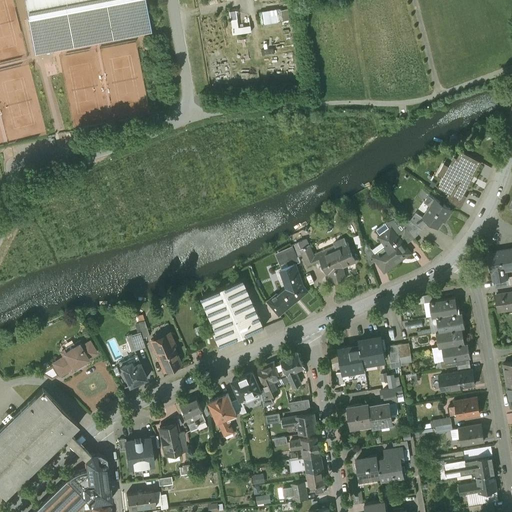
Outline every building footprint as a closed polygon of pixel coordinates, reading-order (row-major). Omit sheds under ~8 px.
[(145,0),(24,0),(34,53),(151,31),(145,0)] [(289,6),(262,11),(264,23),(291,18),(289,6)] [(253,31),(252,24),(239,25),(238,9),(232,10),(234,33),(253,31)] [(478,163),(461,154),(458,161),(454,159),(450,166),(444,178),(440,186),(449,191),(460,197),(462,193),(478,163)] [(444,178),(450,166),(444,163),(438,175),(444,178)] [(462,193),(460,197),(449,191),(446,198),(461,208),(467,196),(462,193)] [(437,200),(432,207),(430,206),(422,216),(422,217),(429,222),(438,228),(438,227),(442,220),(445,222),(453,210),(433,197),(437,200)] [(416,212),(410,220),(423,230),(429,222),(422,217),(422,216),(416,212)] [(393,216),(385,222),(390,228),(391,228),(395,233),(401,229),(399,226),(400,225),(393,216)] [(405,225),(414,238),(423,230),(410,220),(407,218),(402,221),(405,225)] [(390,228),(385,222),(376,229),(381,235),(390,228)] [(401,229),(395,233),(398,238),(399,237),(405,245),(414,238),(405,225),(401,229)] [(387,246),(397,260),(409,252),(410,252),(405,245),(399,237),(398,238),(395,233),(391,228),(390,228),(381,235),(379,236),(380,237),(380,236),(387,246)] [(299,242),(293,244),(295,250),(298,256),(303,254),(301,249),(302,248),(299,242)] [(347,242),(336,247),(337,249),(320,257),(323,266),(325,265),(327,271),(329,271),(331,281),(341,279),(338,267),(342,266),(355,260),(347,242)] [(295,250),(293,244),(275,253),(281,268),(291,264),(287,253),(295,250)] [(309,244),(304,247),(302,248),(301,249),(303,254),(308,265),(316,261),(309,244)] [(376,254),(370,246),(365,250),(370,265),(376,260),(373,256),(374,255),(374,256),(376,254)] [(397,260),(387,246),(376,254),(374,256),(374,255),(373,256),(376,260),(385,271),(398,261),(397,260)] [(320,257),(337,249),(336,247),(318,254),(320,257)] [(511,248),(489,253),(492,271),(493,271),(494,280),(506,278),(505,269),(511,267),(511,248)] [(295,250),(287,253),(291,264),(295,263),(296,263),(300,261),(298,256),(295,250)] [(281,268),(273,270),(274,271),(281,268),(286,280),(289,287),(279,295),(282,299),(274,306),(269,300),(268,300),(279,313),(280,313),(279,312),(298,297),(307,290),(303,285),(296,263),(295,263),(291,264),(281,268)] [(506,278),(494,280),(496,287),(510,285),(509,277),(506,278)] [(264,327),(243,278),(203,296),(218,331),(215,332),(221,345),(264,327)] [(511,291),(496,294),(499,311),(511,308),(511,291)] [(269,300),(274,306),(282,299),(279,295),(278,293),(269,300)] [(437,293),(424,295),(425,302),(430,302),(439,300),(439,299),(437,293)] [(455,297),(439,299),(439,300),(430,302),(432,316),(455,312),(457,312),(458,312),(455,297)] [(455,312),(437,316),(439,331),(462,327),(465,326),(462,311),(458,312),(457,312),(455,312)] [(144,320),(137,322),(140,331),(142,338),(149,336),(144,320)] [(439,331),(436,331),(439,347),(442,346),(465,342),(462,327),(439,331)] [(140,331),(129,335),(134,350),(145,347),(142,338),(140,331)] [(215,332),(204,335),(209,350),(221,345),(215,332)] [(170,335),(152,343),(164,370),(180,363),(172,344),(174,343),(170,335)] [(360,345),(339,349),(343,372),(343,371),(345,379),(356,377),(355,369),(365,368),(364,363),(385,359),(381,337),(359,340),(360,345)] [(82,346),(79,341),(61,351),(64,356),(53,363),(54,364),(60,374),(71,367),(72,369),(90,358),(89,357),(96,352),(89,341),(82,346)] [(409,342),(403,343),(405,356),(411,355),(409,342)] [(465,342),(442,346),(445,361),(448,360),(448,361),(466,358),(471,357),(468,342),(465,342)] [(403,343),(397,344),(399,357),(405,356),(403,343)] [(397,344),(388,346),(392,368),(401,367),(400,365),(399,357),(397,344)] [(445,361),(442,346),(439,347),(432,348),(435,362),(441,361),(445,361)] [(298,351),(281,359),(282,362),(287,374),(288,374),(293,386),(301,383),(296,371),(305,367),(298,351)] [(119,362),(120,365),(131,360),(133,364),(139,361),(136,354),(119,362)] [(405,356),(399,357),(400,365),(407,364),(407,362),(412,361),(411,355),(405,356)] [(466,358),(448,361),(448,360),(445,361),(441,361),(442,368),(457,365),(467,363),(466,358)] [(139,361),(133,364),(131,360),(120,365),(129,386),(147,378),(139,361)] [(274,361),(258,369),(266,387),(269,395),(270,395),(279,391),(274,379),(281,376),(275,363),(274,361)] [(511,361),(503,363),(507,386),(511,384),(511,361)] [(282,362),(279,364),(278,362),(275,363),(281,376),(287,374),(282,362)] [(467,363),(457,365),(458,371),(471,369),(470,363),(467,363)] [(52,379),(60,374),(54,364),(40,372),(52,379)] [(365,368),(355,369),(356,377),(357,382),(367,380),(365,368)] [(458,371),(440,375),(440,377),(439,379),(440,386),(442,388),(442,390),(450,389),(451,390),(460,388),(461,387),(475,385),(472,369),(471,369),(458,371)] [(253,371),(233,380),(241,398),(236,400),(241,410),(242,413),(257,406),(252,393),(261,390),(253,371)] [(345,379),(343,371),(343,372),(336,372),(338,384),(345,383),(345,379)] [(388,378),(389,388),(396,387),(394,377),(388,378)] [(389,388),(381,389),(382,396),(403,393),(402,386),(396,387),(389,388)] [(266,387),(261,390),(264,406),(273,402),(270,395),(269,395),(266,387)] [(0,491),(5,497),(65,438),(70,433),(79,425),(43,388),(27,403),(26,404),(0,429),(0,491)] [(228,393),(209,401),(218,420),(219,420),(223,432),(232,428),(227,416),(236,412),(232,402),(228,393)] [(196,396),(179,403),(186,418),(189,424),(196,421),(197,425),(199,424),(199,423),(206,420),(204,417),(203,410),(199,403),(196,396)] [(477,397),(456,401),(456,405),(448,406),(450,416),(458,415),(458,418),(480,414),(477,397)] [(309,399),(289,402),(291,411),(310,408),(309,399)] [(241,410),(236,400),(232,402),(236,412),(241,410)] [(209,412),(204,401),(199,403),(203,410),(204,417),(209,415),(208,412),(209,412)] [(368,403),(347,407),(350,427),(359,426),(358,424),(372,422),(369,406),(368,403)] [(389,403),(369,406),(372,422),(372,426),(392,423),(389,403)] [(279,413),(265,415),(267,423),(281,421),(279,413)] [(314,413),(282,418),(284,426),(298,424),(298,428),(299,428),(300,434),(317,431),(314,413)] [(440,426),(442,425),(441,419),(431,420),(432,427),(440,426)] [(176,423),(159,427),(165,450),(165,447),(180,444),(180,446),(181,446),(178,433),(176,423)] [(442,425),(440,426),(441,432),(453,430),(452,424),(442,425)] [(481,424),(458,428),(461,445),(484,441),(481,424)] [(184,431),(178,433),(181,446),(187,445),(184,431)] [(70,444),(85,460),(91,454),(76,439),(74,437),(70,433),(65,438),(69,442),(70,444)] [(286,436),(274,438),(275,445),(288,443),(286,436)] [(317,436),(301,439),(290,440),(292,449),(303,448),(304,457),(320,455),(320,454),(317,436)] [(126,441),(125,441),(126,450),(129,467),(133,467),(134,471),(149,469),(148,465),(153,464),(151,446),(149,437),(126,441)] [(407,440),(393,443),(394,449),(402,447),(403,450),(409,449),(407,440)] [(463,450),(465,461),(491,457),(489,446),(463,450)] [(394,449),(384,450),(385,458),(378,460),(380,476),(381,479),(404,476),(401,457),(403,457),(403,458),(404,458),(403,450),(402,447),(394,449)] [(463,450),(437,455),(439,465),(446,464),(465,461),(463,450)] [(290,453),(286,454),(286,453),(282,454),(283,460),(286,460),(290,459),(295,458),(299,458),(298,451),(290,453)] [(73,473),(67,478),(66,478),(87,499),(89,498),(90,499),(91,502),(111,500),(106,457),(99,453),(91,454),(85,460),(87,469),(79,471),(73,473)] [(299,458),(295,458),(296,463),(297,469),(306,467),(306,471),(322,469),(320,455),(304,457),(299,458)] [(377,456),(356,459),(360,479),(360,478),(368,477),(368,478),(380,476),(378,460),(377,456)] [(465,461),(446,464),(448,475),(475,470),(476,476),(494,473),(491,457),(465,461)] [(448,475),(446,464),(439,465),(441,479),(457,477),(457,479),(476,476),(475,470),(448,475)] [(322,469),(306,471),(309,485),(314,484),(316,492),(326,490),(322,469)] [(494,473),(476,476),(477,482),(459,485),(460,495),(466,494),(479,492),(479,493),(497,490),(494,473)] [(171,476),(158,478),(159,485),(172,483),(171,476)] [(75,511),(87,501),(87,499),(66,478),(31,511),(75,511)] [(305,481),(292,482),(295,500),(307,498),(305,481)] [(153,490),(142,492),(142,491),(126,493),(128,509),(155,505),(160,504),(159,495),(160,495),(160,491),(154,492),(153,490)] [(479,493),(479,492),(466,494),(469,506),(471,506),(470,500),(481,499),(482,504),(493,502),(499,501),(497,490),(479,493)] [(361,493),(352,495),(354,502),(362,500),(361,493)] [(160,495),(159,495),(160,504),(161,509),(167,508),(166,494),(160,495)] [(385,499),(365,502),(366,511),(369,511),(386,509),(385,499)] [(482,504),(481,504),(482,510),(494,508),(493,502),(482,504)] [(217,503),(208,504),(209,511),(218,510),(217,503)]
